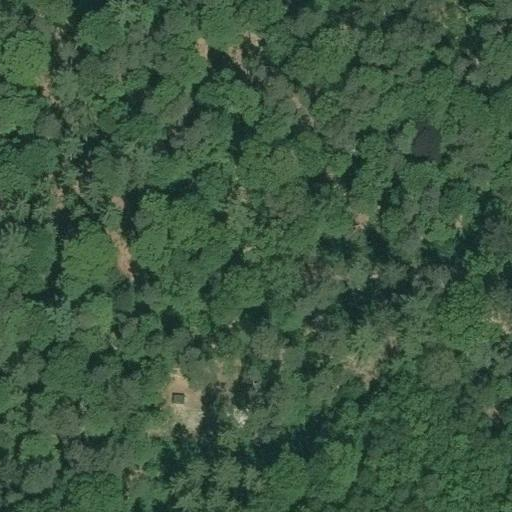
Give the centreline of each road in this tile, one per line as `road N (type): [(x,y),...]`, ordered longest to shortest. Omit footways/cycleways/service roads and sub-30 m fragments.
road 1 (track): [(511,266),(255,272)]
road 2 (track): [(255,272),(0,277)]
